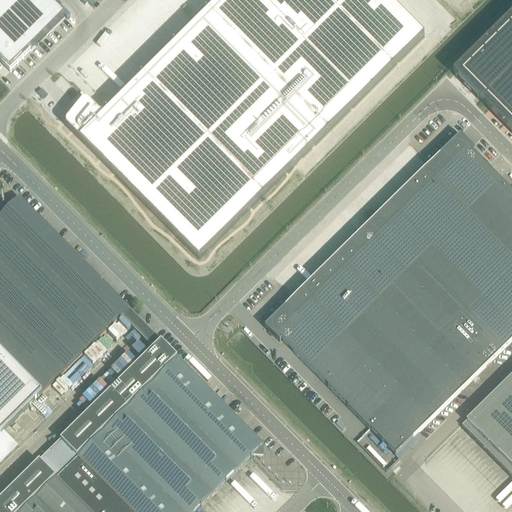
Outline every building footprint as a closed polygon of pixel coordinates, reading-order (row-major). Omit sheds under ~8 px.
[(45,0),(9,0),(0,9),(0,62),(5,67),(10,73),(65,19),(58,12),(45,0)] [(212,0),(186,27),(107,105),(111,109),(103,118),(91,106),(90,105),(89,104),(87,104),(86,104),(85,105),(84,106),(68,121),(67,122),(66,124),(66,125),(66,126),(67,128),(199,261),(424,38),(386,0),(212,0)] [(511,14),(453,74),(511,134),(511,14)] [(285,309),(284,309),(264,329),(279,344),(281,341),(396,457),(511,342),(511,195),(472,155),(474,153),(460,137),(439,157),(285,309)] [(0,345),(45,392),(47,394),(121,318),(140,337),(153,350),(161,342),(148,329),(135,316),(131,312),(129,310),(129,309),(93,273),(85,265),(66,246),(65,245),(56,236),(49,229),(20,199),(13,205),(0,218),(0,345)] [(61,441),(39,463),(0,500),(0,511),(196,511),(254,455),(262,456),(263,446),(161,342),(153,350),(61,441)] [(0,436),(4,433),(45,392),(0,345),(0,436)] [(511,377),(462,427),(511,478),(511,377)] [(4,433),(0,436),(0,466),(19,448),(4,433)]
